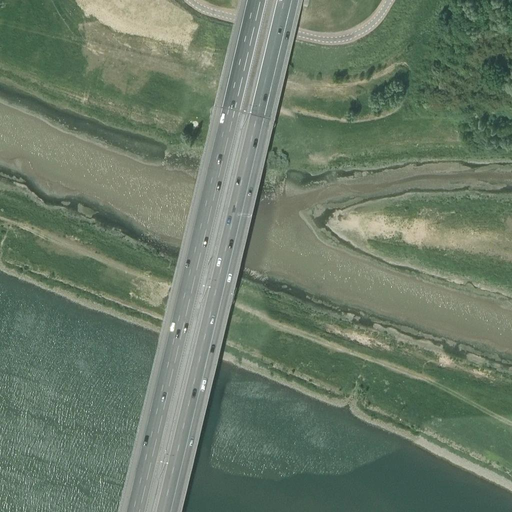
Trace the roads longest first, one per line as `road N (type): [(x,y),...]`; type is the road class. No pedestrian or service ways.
road 1 (motorway): [(256,0),(134,511)]
road 2 (motorway): [(164,511),(286,0)]
road 3 (tertiary): [(390,0),(367,28),(340,39),(168,0)]
